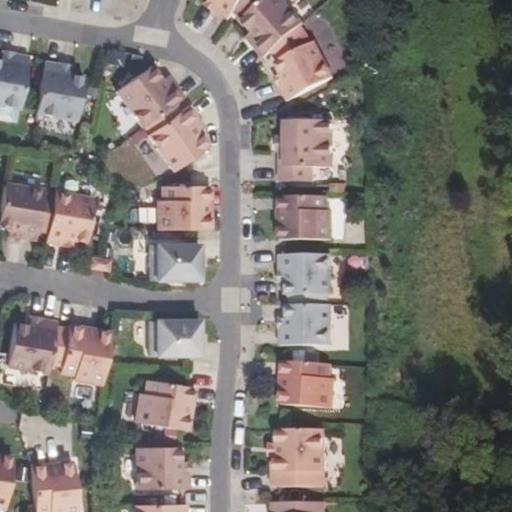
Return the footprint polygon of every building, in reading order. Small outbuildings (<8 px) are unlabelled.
[(114,0),(78,0),(77,6),(91,8),(93,1),(102,3),(114,4),(114,0)] [(244,2),(245,0),(195,0),(188,11),(198,20),(206,24),(202,31),(217,41),(223,32),(244,2)] [(102,3),(93,1),(91,8),(101,10),(102,3)] [(259,14),(244,2),(223,32),(232,38),(230,40),(240,53),(247,61),(241,66),(252,79),(260,72),(289,47),(291,45),(262,12),(259,14)] [(206,24),(198,20),(195,26),(202,31),(206,24)] [(292,83),(292,55),(289,47),(260,72),(265,82),(262,83),(271,103),(265,107),(273,123),(292,113),(292,83)] [(247,61),(240,53),(234,58),(241,66),(247,61)] [(298,66),(292,55),(292,83),(292,113),(298,110),(311,104),(310,84),(301,64),(298,66)] [(0,117),(1,117),(9,75),(0,73),(0,117)] [(43,83),(30,81),(23,124),(57,130),(64,94),(44,90),(43,83)] [(55,85),(43,83),(44,90),(56,92),(55,85)] [(151,114),(144,104),(134,90),(102,112),(128,149),(131,147),(157,129),(167,122),(158,109),(151,114)] [(151,114),(158,109),(152,100),(144,104),(151,114)] [(191,170),(181,156),(174,146),(181,141),(172,129),(162,136),(157,129),(131,147),(136,154),(134,157),(160,193),(191,170)] [(292,190),(292,194),(298,194),(301,193),(300,179),(311,178),(311,131),(298,132),(292,133),(292,190)] [(267,197),(292,194),(292,190),(292,133),(289,133),(267,136),(268,152),(268,153),(270,165),(264,166),(267,197)] [(187,151),(181,141),(174,146),(181,156),(187,151)] [(268,153),(268,152),(259,153),(260,166),(264,166),(270,165),(268,153)] [(29,212),(0,206),(0,251),(4,252),(3,258),(22,261),(24,250),(34,252),(39,217),(29,216),(29,212)] [(193,224),(197,224),(197,209),(150,208),(149,223),(145,223),(145,251),(146,251),(196,251),(197,237),(193,236),(193,224)] [(80,221),(40,214),(39,217),(34,252),(32,263),(50,266),(50,260),(59,261),(72,263),(80,221)] [(299,217),(293,217),(293,260),(299,260),(306,260),(311,260),(311,215),(299,217)] [(293,260),(293,217),(268,217),(269,232),(273,233),(273,245),(269,245),(269,260),(293,260)] [(87,271),(108,273),(109,259),(88,257),(87,271)] [(186,303),(186,289),(186,280),(186,267),(136,267),(135,303),(186,303)] [(299,275),(293,275),(293,325),(299,325),(307,326),(311,324),(311,274),(299,275)] [(293,325),(293,275),(268,275),(268,294),(275,294),(276,303),(276,315),(279,316),(279,325),(293,325)] [(97,282),(77,278),(75,288),(95,292),(97,282)] [(275,294),(268,294),(267,302),(276,303),(275,294)] [(299,325),(293,325),(293,366),(299,366),(306,366),(310,366),(311,324),(307,326),(299,325)] [(293,366),(293,325),(279,325),(276,325),(276,339),(276,348),(268,348),(268,366),(293,366)] [(12,335),(11,344),(22,345),(22,337),(12,335)] [(32,382),(38,346),(40,340),(22,337),(22,345),(11,344),(0,342),(0,385),(30,391),(32,382)] [(182,358),(182,350),(181,337),(131,340),(133,376),(183,373),(182,358)] [(276,348),(276,339),(268,339),(267,348),(268,348),(276,348)] [(65,351),(65,347),(50,344),(50,348),(38,346),(32,382),(43,383),(43,388),(57,390),(57,395),(87,400),(89,387),(89,385),(93,351),(78,349),(78,353),(65,351)] [(269,382),(267,397),(272,397),(270,410),(266,410),(266,416),(266,418),(266,425),(294,427),(293,386),(293,383),(269,382)] [(293,386),(294,427),(299,427),(310,427),(310,383),(299,384),(293,383),(293,386)] [(172,424),(177,425),(177,423),(179,410),(132,403),(130,416),(125,416),(122,445),(172,452),(175,437),(171,437),(172,424)] [(294,508),(293,450),(265,450),(265,464),(265,478),(260,478),(260,508),(294,508)] [(300,450),(293,450),(294,508),(300,507),(311,507),(310,450),(300,450)] [(265,478),(265,464),(257,464),(256,478),(260,478),(265,478)] [(166,484),(166,469),(122,469),(122,511),(175,511),(175,495),(166,495),(166,484)] [(29,491),(29,487),(15,488),(17,511),(60,511),(57,483),(48,485),(43,488),(42,489),(38,490),(29,491)] [(177,484),(166,484),(166,495),(175,495),(177,494),(177,484)]
